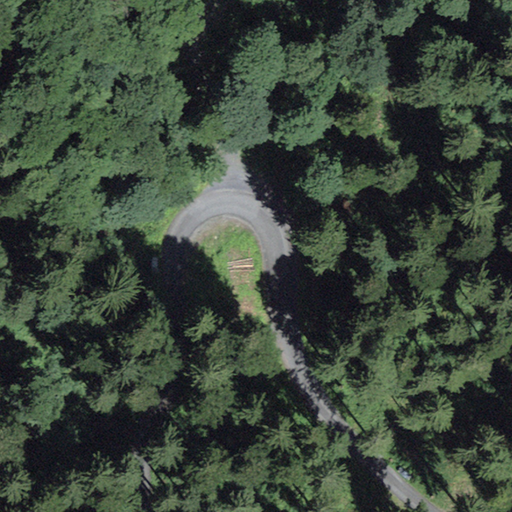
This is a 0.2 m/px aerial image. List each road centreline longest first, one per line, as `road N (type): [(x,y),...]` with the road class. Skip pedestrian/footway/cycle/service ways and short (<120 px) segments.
road 1 (unclassified): [(422,511),(320,401),(280,311),(273,236),(258,206),(233,197),(200,209),(176,238),(166,396),(142,476),(152,511)]
road 2 (track): [(233,197),(234,171),(197,43),(215,0)]
